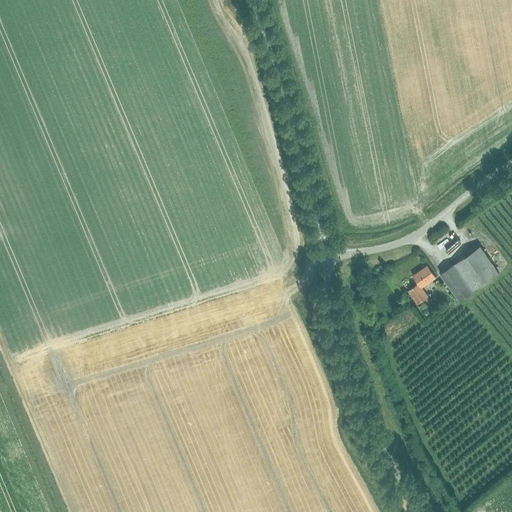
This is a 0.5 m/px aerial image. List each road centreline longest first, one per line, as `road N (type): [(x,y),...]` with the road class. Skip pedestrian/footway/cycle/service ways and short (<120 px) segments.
road 1 (unclassified): [(421,511),(358,397),(334,320),(328,256)]
road 2 (unclassified): [(328,256),(253,0)]
road 3 (unclassified): [(328,256),(419,235),(511,164)]
